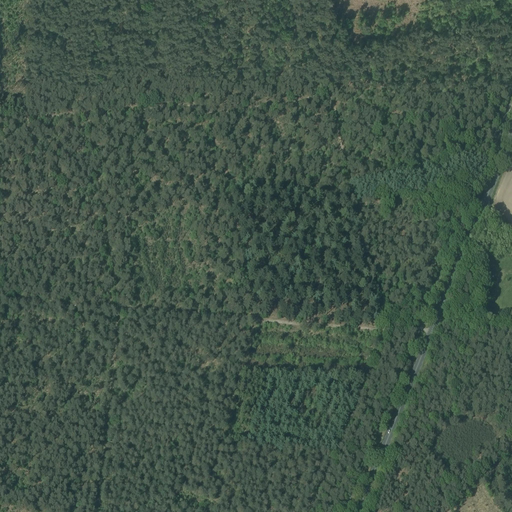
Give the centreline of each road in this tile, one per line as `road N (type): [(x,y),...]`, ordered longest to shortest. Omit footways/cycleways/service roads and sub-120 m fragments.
road 1 (track): [(0,117),(185,102),(200,111),(328,97),(380,328),(309,511)]
road 2 (track): [(0,299),(418,329)]
road 3 (primary): [(357,511),(511,135)]
road 4 (track): [(95,511),(117,307),(84,110)]
road 5 (track): [(264,319),(200,111)]
road 6 (track): [(248,317),(196,511)]
